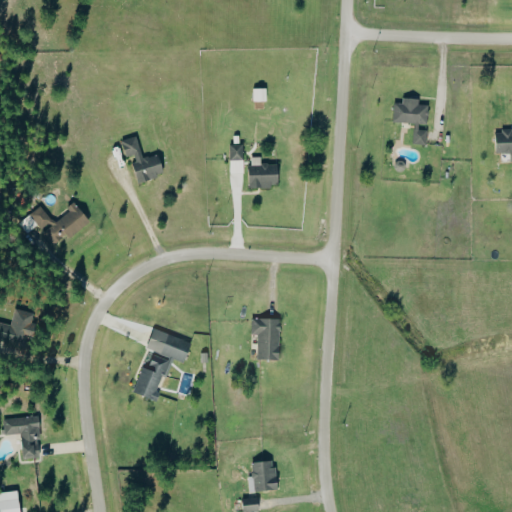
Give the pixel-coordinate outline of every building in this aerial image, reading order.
[(424,145),(426,106),(416,106),(417,100),(400,99),(400,104),(391,104),(391,123),(412,124),(411,145),(424,145)] [(511,130),(492,131),(493,155),(508,154),(509,163),(511,162),(511,130)] [(140,159),(135,137),(118,141),(123,158),(129,157),(135,182),(160,176),(155,155),(140,159)] [(227,161),(241,161),(241,145),(227,145),(227,161)] [(276,188),(275,164),(259,165),(259,158),(249,158),(249,166),(244,166),(245,188),(276,188)] [(41,207),(19,222),(27,233),(38,226),(52,247),(86,223),(72,202),(64,208),(68,213),(52,224),(41,207)] [(9,326),(0,323),(0,341),(23,348),(32,315),(14,309),(9,326)] [(255,361),(276,361),(277,320),(249,319),(249,335),(255,336),(255,361)] [(188,344),(151,328),(143,348),(149,351),(131,394),(153,403),(157,394),(154,393),(169,359),(180,363),(188,344)] [(37,458),(36,418),(2,419),(3,435),(18,435),(18,459),(37,458)] [(248,493),(274,492),(272,462),(247,464),(248,493)] [(0,511),(18,511),(18,492),(0,493),(0,511)] [(256,511),(255,499),(238,500),(239,511),(256,511)]
